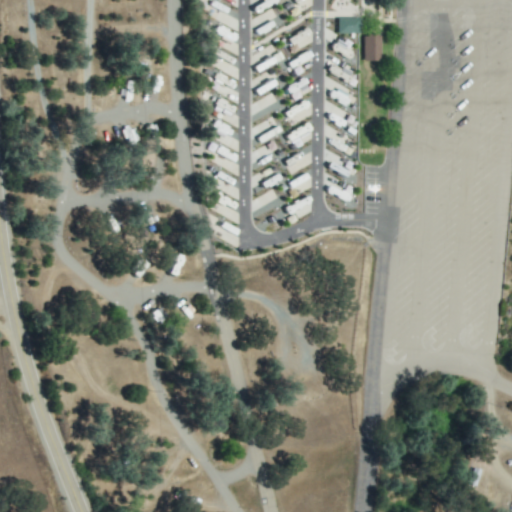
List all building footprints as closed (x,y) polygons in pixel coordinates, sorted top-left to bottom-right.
[(338,33),(359,33),(359,17),(337,18),(338,33)] [(225,73),(232,61),(214,51),(207,63),(225,73)] [(209,90),(219,93),(222,84),(223,84),(226,76),(214,72),(209,90)] [(348,108),(352,100),(333,90),(329,99),(348,108)] [(290,174),(308,164),(306,161),(302,163),(297,154),(284,161),(290,174)] [(340,192),(342,187),(329,181),(325,193),(347,201),(349,195),(340,192)] [(186,318),(194,310),(180,297),(173,304),(186,318)]
